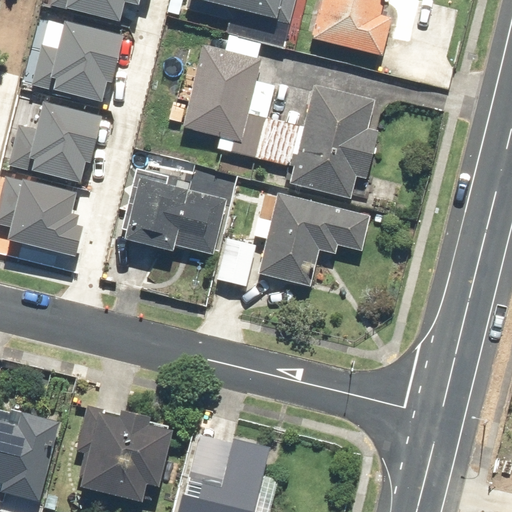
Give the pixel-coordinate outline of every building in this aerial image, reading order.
[(67,0),(64,11),(114,23),(119,0),(67,0)] [(183,0),(182,4),(286,28),(293,0),(183,0)] [(377,19),(381,0),(320,0),(311,44),(379,58),(387,21),(377,19)] [(112,74),(118,41),(54,28),(49,53),(28,49),(21,85),(41,89),(40,92),(98,103),(104,72),(112,74)] [(211,150),(284,170),(295,131),(264,123),(273,90),(254,85),(259,65),(252,63),(256,48),(225,39),(221,54),(197,47),(173,132),(213,143),(211,150)] [(370,107),(310,91),(288,171),(283,186),(345,203),(351,183),(361,186),(371,149),(359,146),(370,107)] [(90,150),(96,117),(32,105),(27,130),(6,126),(0,157),(0,161),(19,165),(18,169),(76,180),(82,149),(90,150)] [(0,200),(0,235),(66,251),(73,221),(49,215),(56,185),(7,173),(0,200)] [(133,190),(122,249),(169,257),(170,252),(210,259),(220,205),(133,190)] [(335,250),(361,255),(368,220),(271,201),(256,275),(310,286),(316,253),(334,256),(335,250)] [(253,250),(223,244),(214,287),(245,293),(253,250)] [(169,432),(85,409),(72,456),(84,459),(74,495),(134,511),(140,490),(152,494),(169,432)] [(0,499),(32,510),(59,425),(21,413),(14,435),(0,430),(0,499)] [(268,511),(276,487),(261,482),(267,461),(194,439),(172,511),(268,511)]
